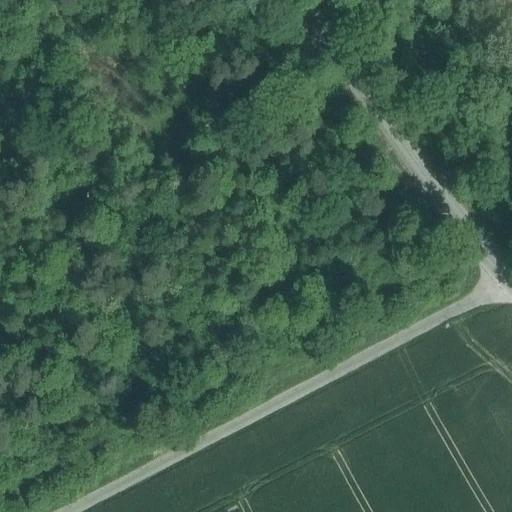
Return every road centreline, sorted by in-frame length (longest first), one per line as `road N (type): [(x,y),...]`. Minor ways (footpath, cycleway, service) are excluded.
road 1 (unclassified): [(68,511),(457,307),(511,286)]
road 2 (tertiary): [(288,0),(511,285)]
